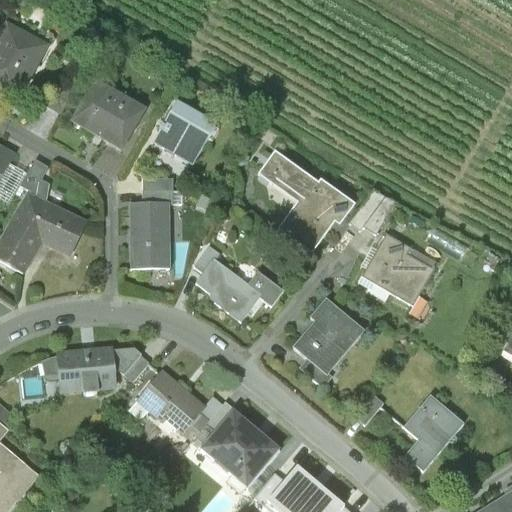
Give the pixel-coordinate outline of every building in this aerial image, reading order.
[(19,21),(0,54),(0,81),(30,99),(61,45),(19,21)] [(69,79),(57,102),(73,110),(85,88),(69,79)] [(107,79),(84,119),(136,149),(159,109),(107,79)] [(188,101),(165,141),(206,164),(229,125),(188,101)] [(0,154),(0,187),(11,168),(17,158),(3,150),(0,154)] [(289,150),(272,172),(311,201),(292,227),(325,251),(349,219),(354,223),(369,202),(336,178),(333,182),(289,150)] [(28,177),(20,189),(32,194),(32,198),(48,207),(51,189),(42,184),(49,171),(35,164),(28,177)] [(11,168),(0,187),(0,202),(9,208),(20,189),(28,177),(11,168)] [(155,178),(155,203),(182,202),(185,202),(184,177),(155,178)] [(384,188),(362,219),(371,227),(373,224),(395,194),(384,188)] [(405,199),(395,194),(373,224),(386,232),(405,199)] [(29,197),(0,250),(0,261),(25,275),(42,244),(69,258),(86,227),(48,207),(32,198),(29,197)] [(155,203),(143,203),(143,269),(183,269),(182,202),(155,203)] [(436,263),(385,233),(361,275),(412,304),(436,263)] [(206,265),(216,272),(226,258),(228,259),(233,253),(221,245),(206,265)] [(216,272),(209,281),(224,293),(222,297),(254,321),(272,296),(274,294),(262,284),(228,259),(226,258),(216,272)] [(271,271),(262,284),(274,294),(272,296),(285,306),(296,290),(271,271)] [(317,322),(295,347),(309,359),(329,376),(330,374),(367,332),(329,299),(313,318),(317,322)] [(511,325),(499,348),(511,355),(511,325)] [(109,352),(60,356),(60,359),(61,376),(63,395),(113,391),(111,373),(110,355),(109,352)] [(134,353),(110,355),(111,373),(118,372),(124,377),(141,358),(134,353)] [(149,365),(141,358),(124,377),(132,384),(149,365)] [(60,359),(41,364),(44,378),(61,376),(60,359)] [(329,376),(309,359),(301,368),(324,389),(334,378),(330,374),(329,376)] [(172,369),(148,398),(175,421),(178,418),(193,431),(196,428),(215,405),(172,369)] [(234,402),(224,394),(215,405),(196,428),(205,436),(217,422),(234,402)] [(374,394),(356,416),(366,425),(385,403),(374,394)] [(237,399),(234,402),(217,422),(226,430),(246,407),(237,399)] [(428,399),(405,428),(420,440),(407,456),(426,472),(463,427),(428,399)] [(274,434),(276,432),(246,407),(226,430),(220,437),(250,463),(241,474),(259,489),(270,476),(293,449),(274,434)] [(0,428),(1,430),(10,419),(0,409),(0,428)] [(0,511),(12,511),(39,482),(0,448),(0,444),(8,436),(1,430),(0,428),(0,511)] [(363,511),(308,465),(296,479),(275,503),(286,511),(363,511)] [(287,472),(278,482),(266,495),(275,503),(296,479),(287,472)] [(259,489),(254,495),(261,501),(266,495),(278,482),(270,476),(259,489)] [(511,511),(511,490),(476,511),(511,511)]
